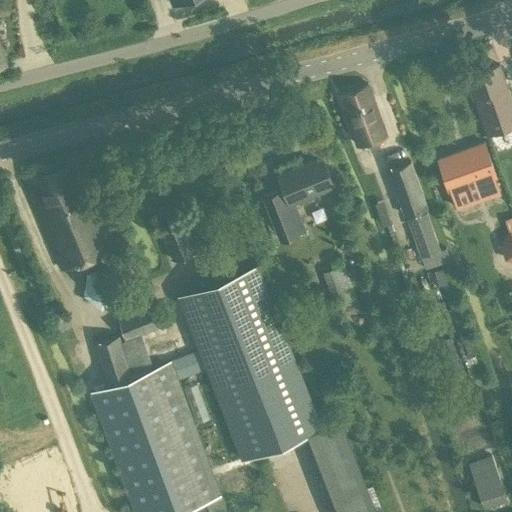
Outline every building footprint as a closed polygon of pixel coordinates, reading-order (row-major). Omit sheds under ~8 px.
[(496,132),(511,126),(511,101),(500,65),(465,76),(472,98),(474,97),(487,136),(488,135),(489,137),(497,135),(496,132)] [(387,134),(369,83),(340,93),(358,145),(367,141),(370,150),(380,147),(377,138),(387,134)] [(511,144),(502,156),(506,167),(511,168),(511,144)] [(486,145),(440,160),(452,194),(454,194),(459,209),(501,194),(496,179),(497,179),(486,145)] [(77,155),(24,176),(62,268),(114,247),(77,155)] [(320,198),(336,192),(321,155),(275,173),(283,193),(280,194),(278,189),(263,195),(280,239),(307,229),(296,201),(318,192),(320,198)] [(389,169),(405,214),(429,206),(413,160),(389,169)] [(441,249),(427,212),(407,219),(420,257),(441,249)] [(473,264),(489,260),(477,213),(461,217),(473,264)] [(184,222),(162,230),(173,259),(195,251),(184,222)] [(259,263),(178,294),(242,458),(306,433),(323,426),(259,263)] [(352,286),(344,264),(322,272),(330,294),(352,286)] [(88,273),(85,293),(101,305),(120,298),(123,278),(107,266),(88,273)] [(125,340),(162,325),(154,302),(116,317),(125,340)] [(227,511),(170,360),(132,375),(119,334),(94,343),(105,378),(124,430),(155,511),(171,511),(190,505),(192,511),(227,511)] [(491,455),(468,463),(484,507),(507,500),(491,455)]
